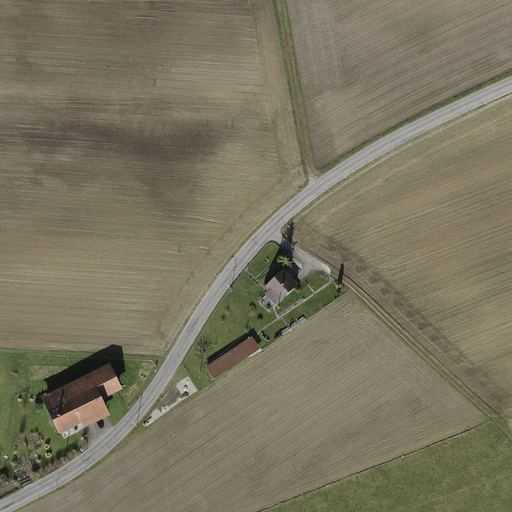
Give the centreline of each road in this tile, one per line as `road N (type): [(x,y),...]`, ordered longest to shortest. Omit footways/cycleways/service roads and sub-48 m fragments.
road 1 (tertiary): [(511,85),(435,118),(316,191),(272,229),(142,408),(77,469),(0,509)]
road 2 (track): [(272,229),(312,253),(511,435)]
road 3 (track): [(316,191),(284,0)]
